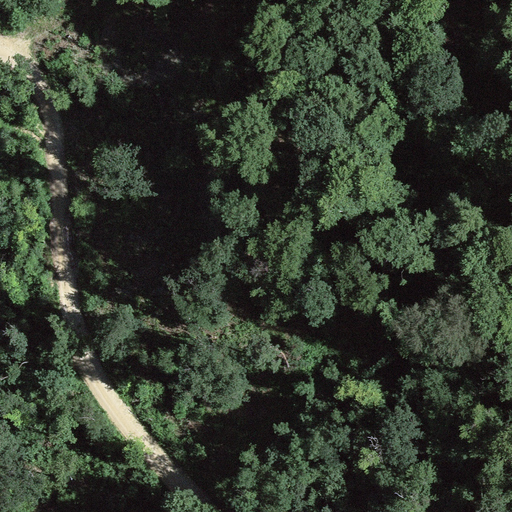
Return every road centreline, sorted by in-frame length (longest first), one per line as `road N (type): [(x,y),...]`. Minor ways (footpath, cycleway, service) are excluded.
road 1 (track): [(210,511),(157,464),(86,358),(70,315),(46,100),(30,71),(0,47)]
road 2 (track): [(11,51),(143,0)]
